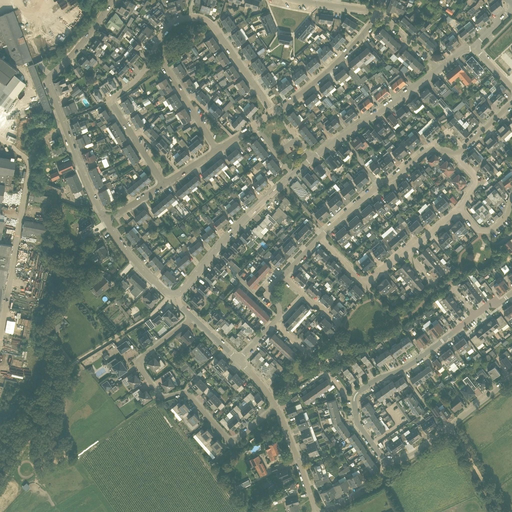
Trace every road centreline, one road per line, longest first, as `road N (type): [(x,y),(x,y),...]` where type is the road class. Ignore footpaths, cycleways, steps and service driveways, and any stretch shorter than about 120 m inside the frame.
road 1 (residential): [(177,294),(300,167),(438,69)]
road 2 (residential): [(192,317),(136,362),(162,399),(186,391),(231,443),(277,408)]
road 3 (track): [(0,480),(69,368),(169,294)]
road 4 (residential): [(106,220),(48,82),(112,0)]
road 5 (residential): [(163,184),(112,100),(145,68),(173,21),(193,16),(213,26)]
road 6 (residential): [(459,208),(364,282),(319,238)]
road 7 (residential): [(319,238),(427,149),(456,152)]
road 8 (residential): [(386,464),(423,447),(511,379)]
road 9 (residential): [(274,112),(333,67),(379,12)]
road 10 (residential): [(354,398),(474,316)]
